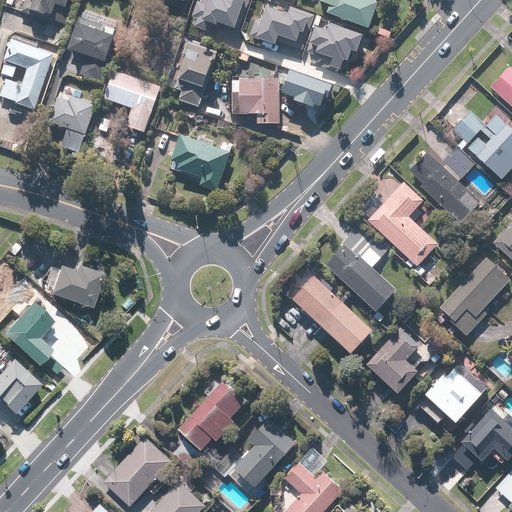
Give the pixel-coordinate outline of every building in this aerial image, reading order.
[(48,9),(59,13),(63,0),(22,0),(18,13),(45,21),(48,9)] [(159,0),(158,4),(180,10),(182,0),(159,0)] [(231,33),(242,0),(216,0),(216,2),(211,0),(203,0),(201,6),(195,4),(191,18),(196,19),(193,28),(212,34),(214,27),(231,33)] [(314,0),(313,5),(326,9),(324,17),(367,31),(375,5),(358,0),(314,0)] [(300,53),(311,17),(287,8),(284,17),(262,10),(258,23),(254,22),(248,39),(254,41),(253,44),(272,50),(275,41),(288,45),(287,49),(300,53)] [(106,30),(104,38),(102,37),(104,29),(94,25),(96,17),(84,13),(81,21),(76,20),(64,55),(83,61),(78,76),(97,82),(110,40),(113,32),(106,30)] [(324,33),(313,30),(306,54),(313,55),(310,63),(338,71),(340,65),(343,66),(346,56),(353,58),(359,37),(341,32),(343,26),(327,22),(324,33)] [(9,44),(6,43),(0,60),(0,64),(3,65),(0,74),(0,76),(10,80),(13,69),(24,73),(12,106),(30,113),(49,57),(33,51),(34,47),(11,38),(9,44)] [(186,43),(170,91),(180,94),(177,104),(199,111),(217,53),(186,43)] [(511,73),(506,68),(488,88),(511,110),(511,73)] [(111,73),(102,100),(131,111),(126,125),(144,131),(159,89),(111,73)] [(333,87),(290,73),(282,95),(295,100),(294,103),(312,109),(313,106),(320,108),(323,99),(328,101),(333,87)] [(229,82),(228,118),(256,118),(256,127),(277,127),(278,83),(229,82)] [(68,88),(65,96),(58,94),(48,123),(66,131),(59,151),(77,157),(94,106),(80,101),(82,92),(68,88)] [(511,133),(504,126),(508,121),(495,108),(485,118),(488,121),(484,126),(469,112),(450,131),(465,145),(480,131),(490,141),(483,148),(475,140),(465,150),(495,179),(506,168),(499,161),(511,148),(511,147),(511,133)] [(197,138),(195,144),(178,138),(167,167),(199,181),(197,188),(214,194),(231,148),(222,145),(219,152),(211,150),(213,144),(197,138)] [(428,152),(416,163),(412,159),(405,166),(409,170),(407,172),(457,225),(478,205),(457,183),(475,167),(456,147),(439,164),(428,152)] [(70,170),(49,163),(45,173),(67,180),(70,170)] [(425,270),(418,263),(435,245),(406,218),(422,202),(403,183),(365,223),(420,275),(425,270)] [(511,205),(510,208),(511,210),(511,220),(489,245),(510,265),(511,262),(511,205)] [(360,227),(322,266),(372,315),(395,292),(371,268),(386,253),(360,227)] [(439,326),(446,318),(449,320),(447,322),(463,338),(485,315),(481,311),(508,282),(484,259),(437,309),(439,311),(431,319),(439,326)] [(72,272),(56,267),(47,296),(89,309),(99,275),(90,273),(92,267),(75,262),(72,272)] [(313,277),(290,300),(346,356),(369,332),(313,277)] [(49,305),(31,289),(20,300),(27,306),(0,334),(0,336),(34,368),(40,362),(54,375),(61,368),(47,354),(49,352),(36,340),(51,324),(40,314),(49,305)] [(404,361),(417,347),(399,329),(362,365),(393,396),(416,373),(404,361)] [(0,371),(0,398),(14,411),(41,382),(13,357),(0,371)] [(484,389),(456,363),(444,377),(440,373),(412,403),(435,424),(442,417),(451,425),(484,389)] [(200,456),(197,453),(209,440),(213,443),(232,424),(227,419),(244,402),(222,381),(174,430),(185,441),(173,453),(188,468),(200,456)] [(511,452),(511,431),(510,430),(511,428),(511,415),(509,413),(501,420),(490,409),(446,452),(465,471),(475,461),(477,463),(491,449),(503,462),(511,452)] [(293,443),(266,420),(245,443),(251,448),(230,472),(251,491),(293,443)] [(170,462),(143,437),(100,483),(126,508),(170,462)] [(326,462),(311,448),(282,478),(299,494),(282,511),(323,511),(342,492),(321,472),(314,480),(311,477),(326,462)] [(199,511),(203,508),(176,482),(146,511),(199,511)]
